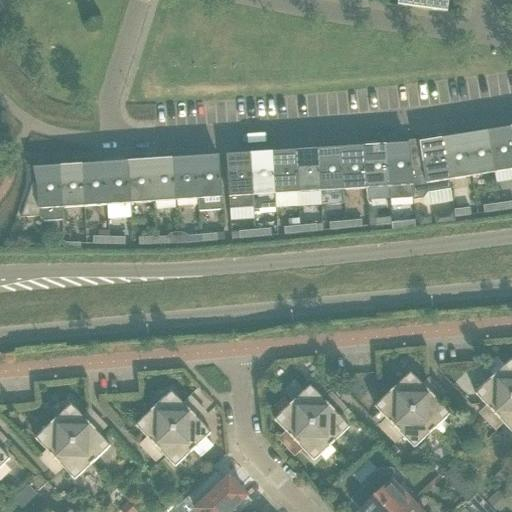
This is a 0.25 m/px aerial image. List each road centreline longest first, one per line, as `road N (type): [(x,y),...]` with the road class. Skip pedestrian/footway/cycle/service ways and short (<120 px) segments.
road 1 (secondary): [(0,339),(511,289)]
road 2 (secondary): [(511,237),(265,265),(0,280)]
road 3 (residential): [(110,139),(225,139),(511,109)]
road 4 (residential): [(235,349),(511,324)]
road 5 (residential): [(0,372),(235,349)]
road 6 (residential): [(281,0),(487,35)]
road 7 (residential): [(305,511),(244,446),(235,349)]
road 8 (residential): [(110,139),(107,98),(139,0)]
road 9 (residential): [(0,99),(28,124),(110,139)]
